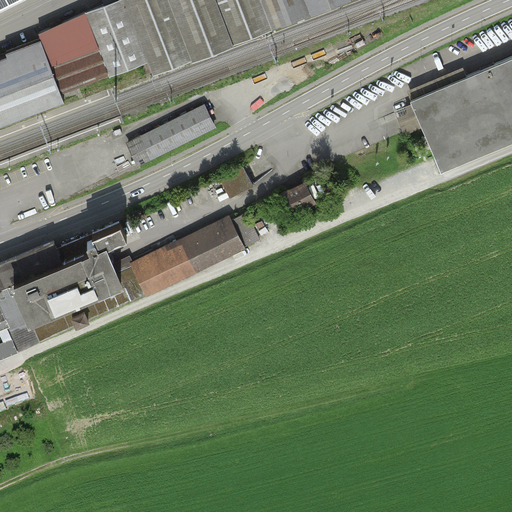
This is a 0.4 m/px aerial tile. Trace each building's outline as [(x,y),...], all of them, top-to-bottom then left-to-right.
[(122,0),(90,12),(116,78),(152,64),(127,0),(122,0)] [(127,0),(152,64),(157,76),(356,0),(127,0)] [(42,34),(45,41),(66,97),(116,78),(90,12),(42,34)] [(0,128),(68,103),(66,97),(45,41),(10,54),(11,58),(0,62),(0,128)] [(511,138),(511,56),(413,98),(442,168),(511,138)] [(139,163),(214,125),(205,106),(130,144),(139,163)] [(255,186),(246,167),(222,179),(231,198),(255,186)] [(306,184),(283,196),(297,221),(320,209),(306,184)] [(252,211),(239,214),(245,242),(259,239),(252,211)] [(246,249),(230,216),(135,262),(151,295),(246,249)] [(122,222),(58,247),(66,266),(110,248),(130,241),(122,222)] [(0,264),(0,301),(7,318),(0,320),(0,332),(4,343),(0,344),(0,360),(44,341),(151,295),(135,262),(130,256),(117,262),(110,248),(66,266),(58,247),(55,241),(0,264)]
